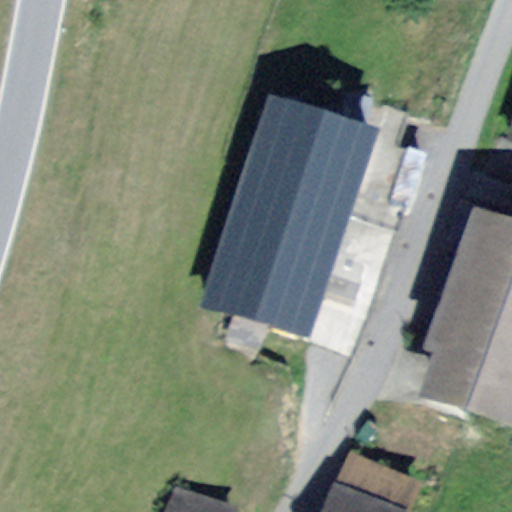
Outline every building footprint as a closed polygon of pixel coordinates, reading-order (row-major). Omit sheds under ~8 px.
[(272,110),(193,321),(301,360),(379,149),(272,110)] [(511,124),(499,161),(511,166),(511,124)] [(511,447),(511,247),(469,233),(409,413),(511,447)] [(368,511),(325,493),(316,511),(368,511)] [(201,511),(171,501),(166,511),(201,511)]
